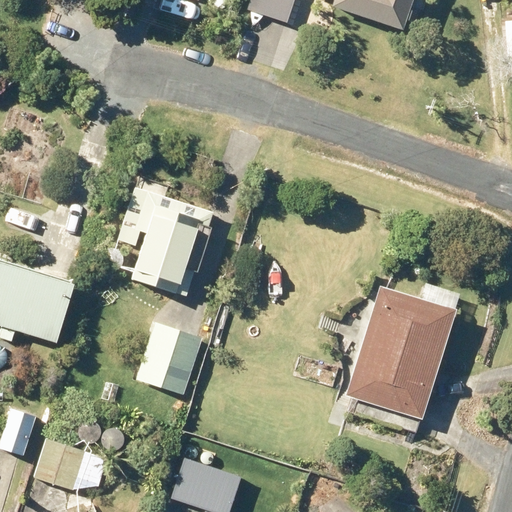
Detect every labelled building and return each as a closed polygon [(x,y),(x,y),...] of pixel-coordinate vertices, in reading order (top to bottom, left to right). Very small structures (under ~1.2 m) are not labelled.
[(295,0),(331,0),(333,1),(332,7),(404,31),(414,0),(250,0),(247,9),(288,23),(295,0)] [(132,230),(142,233),(129,279),(185,295),(210,211),(143,192),(132,230)] [(21,219),(39,226),(44,212),(26,206),(21,219)] [(117,244),(95,250),(102,274),(124,268),(117,244)] [(0,263),(0,338),(9,341),(12,331),(53,343),(71,284),(0,263)] [(376,288),(343,396),(419,419),(456,297),(423,287),(418,301),(376,288)] [(152,323),(134,378),(181,394),(199,339),(152,323)] [(7,408),(0,432),(0,449),(20,456),(33,415),(7,408)] [(128,432),(83,416),(73,442),(118,458),(128,432)] [(45,439),(31,477),(70,492),(92,489),(102,460),(45,439)] [(16,511),(32,470),(0,458),(0,511),(16,511)]
